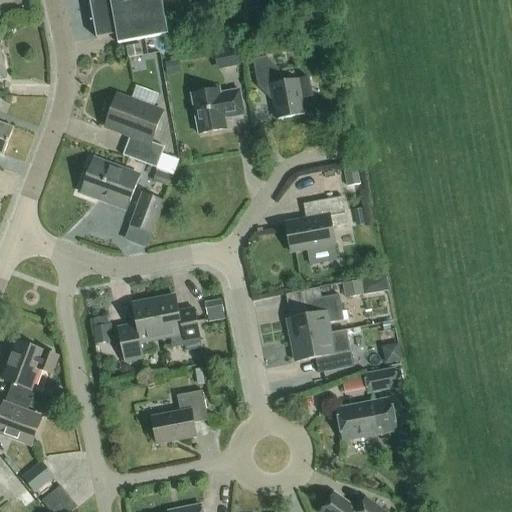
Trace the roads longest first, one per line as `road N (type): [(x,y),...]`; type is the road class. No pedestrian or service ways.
road 1 (residential): [(15,235),(60,98),(52,0)]
road 2 (residential): [(101,488),(64,318),(74,257)]
road 3 (unclassified): [(261,423),(235,288),(221,258)]
road 4 (unclassified): [(221,258),(287,162),(337,151)]
road 5 (residential): [(236,462),(263,489),(283,487),(298,474),(297,436),(261,423)]
road 6 (unclassified): [(221,258),(206,252),(125,269),(74,257)]
road 7 (residential): [(101,488),(236,462)]
